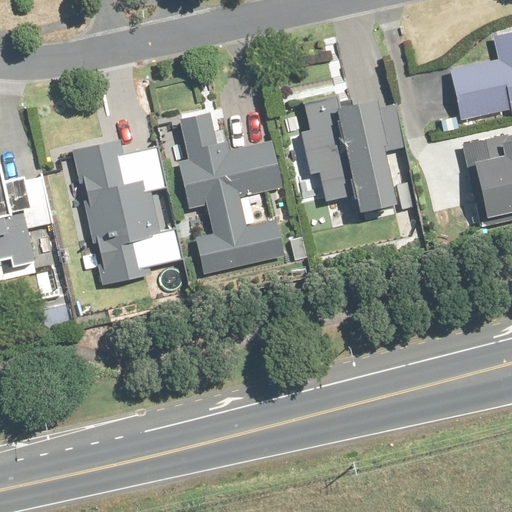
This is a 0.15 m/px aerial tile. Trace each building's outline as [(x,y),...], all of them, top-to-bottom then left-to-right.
[(511,32),(493,37),(498,62),(451,71),(461,122),(511,112),(511,32)] [(395,206),(374,92),(285,109),(303,207),(352,197),(356,214),(395,206)] [(219,152),(211,115),(179,122),(187,160),(179,162),(190,211),(208,207),(214,235),(197,239),(204,275),(285,258),(277,222),(247,228),(241,198),(282,189),(272,141),(219,152)] [(511,137),(471,146),(487,218),(511,213),(511,137)] [(117,160),(113,144),(74,153),(105,286),(151,275),(150,268),(180,261),(173,231),(160,234),(150,192),(164,189),(155,151),(117,160)] [(0,263),(9,262),(11,269),(34,264),(26,230),(56,223),(45,175),(2,185),(0,173),(0,263)] [(71,331),(67,306),(36,311),(41,336),(71,331)]
